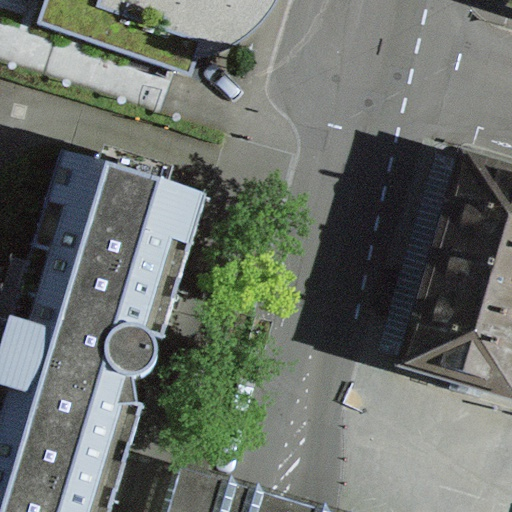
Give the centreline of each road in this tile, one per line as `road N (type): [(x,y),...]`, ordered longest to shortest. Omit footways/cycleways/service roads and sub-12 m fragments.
road 1 (secondary): [(273,511),(378,49)]
road 2 (residential): [(378,49),(511,88)]
